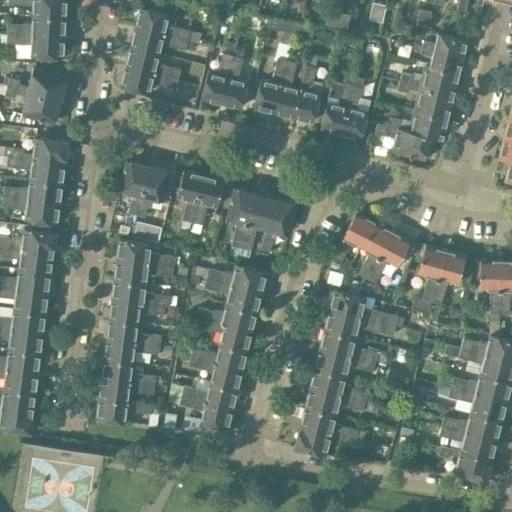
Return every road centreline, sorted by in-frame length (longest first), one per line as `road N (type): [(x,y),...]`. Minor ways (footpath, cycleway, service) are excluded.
road 1 (residential): [(511,499),(250,455),(319,156)]
road 2 (residential): [(58,426),(95,119)]
road 3 (residential): [(319,156),(232,134),(194,142),(95,119)]
road 4 (residential): [(457,192),(507,0)]
road 5 (residential): [(457,192),(319,156)]
